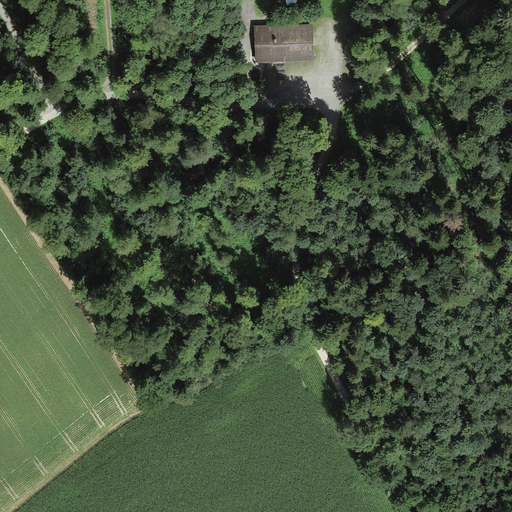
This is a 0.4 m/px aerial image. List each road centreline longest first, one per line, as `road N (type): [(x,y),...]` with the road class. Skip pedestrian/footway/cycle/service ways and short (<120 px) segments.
road 1 (track): [(343,97),(261,106),(139,95),(71,104)]
road 2 (track): [(404,511),(304,307)]
road 3 (track): [(304,307),(295,229),(343,97)]
road 4 (track): [(343,97),(464,0)]
road 5 (track): [(71,104),(50,95),(0,6)]
